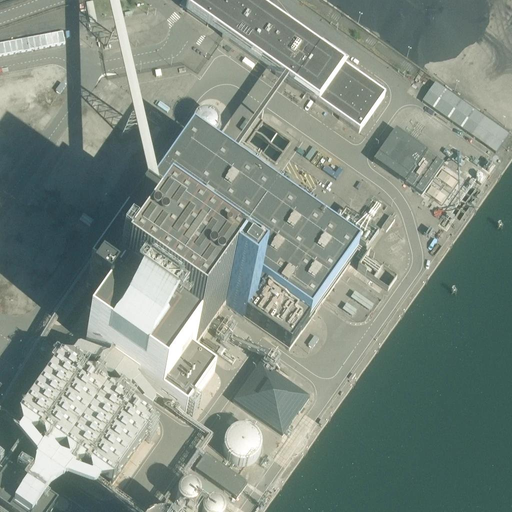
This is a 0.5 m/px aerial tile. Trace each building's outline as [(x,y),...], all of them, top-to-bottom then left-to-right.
[(244,0),(193,0),(185,13),(216,35),(224,41),(358,135),(385,99),(248,2),(244,0)] [(56,33),(0,43),(0,57),(58,46),(56,33)] [(30,79),(0,84),(0,109),(35,102),(30,79)] [(60,95),(66,87),(61,84),(55,92),(60,95)] [(435,84),(422,102),(495,154),(508,136),(435,84)] [(219,121),(199,113),(192,132),(212,139),(219,121)] [(443,166),(394,132),(373,163),(421,197),(443,166)] [(328,233),(195,138),(153,198),(146,207),(156,214),(309,323),(350,266),(358,254),(349,248),(328,233)] [(83,188),(74,205),(95,216),(104,199),(83,188)] [(102,291),(89,309),(105,320),(89,343),(113,360),(141,379),(187,412),(214,374),(191,358),(226,308),(288,352),(309,323),(156,214),(146,207),(92,284),(102,291)] [(155,429),(61,362),(21,418),(116,485),(155,429)] [(259,366),(232,405),(281,439),(308,401),(259,366)] [(260,456),(251,427),(223,436),(232,465),(260,456)] [(28,438),(21,443),(26,451),(33,446),(28,438)] [(246,486),(204,456),(194,470),(236,500),(246,486)] [(0,481),(0,510),(2,511),(52,511),(57,506),(48,500),(28,486),(7,471),(3,477),(0,481)] [(216,508),(222,493),(197,483),(195,488),(209,494),(206,503),(216,508)] [(191,487),(177,499),(187,511),(202,500),(191,487)]
